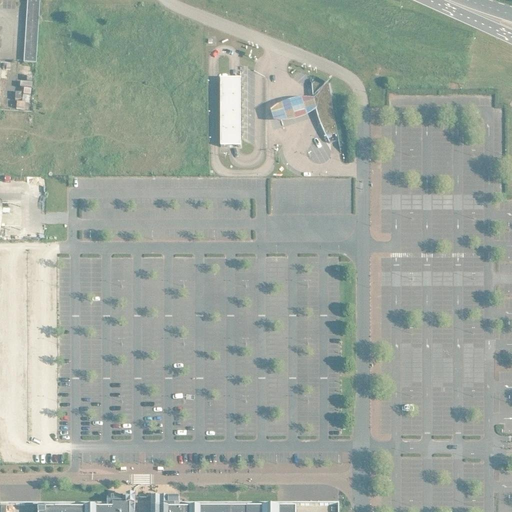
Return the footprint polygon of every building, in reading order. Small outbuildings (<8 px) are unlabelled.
[(43,0),(29,0),(27,57),(27,59),(40,60),(43,0)] [(239,146),(244,146),(244,79),(239,79),(224,79),(224,146),(239,146)] [(329,138),(333,143),(336,146),(350,141),(330,80),(324,89),(314,83),(310,85),(310,91),(312,100),(313,105),(316,115),(321,125),(324,131),(329,138)] [(321,111),(319,101),(311,100),(309,100),(303,101),(296,102),(290,104),(287,106),(283,108),(282,108),(277,112),(275,114),(277,124),(283,125),(287,125),(289,125),(297,123),(302,122),(306,120),(312,117),(314,116),(316,114),(321,111)] [(42,511),(138,511),(139,494),(111,494),(111,500),(111,505),(38,505),(38,511),(43,511),(42,511)] [(156,494),(155,511),(300,511),(300,506),(183,506),(183,500),(183,495),(173,495),(173,494),(156,494)]
